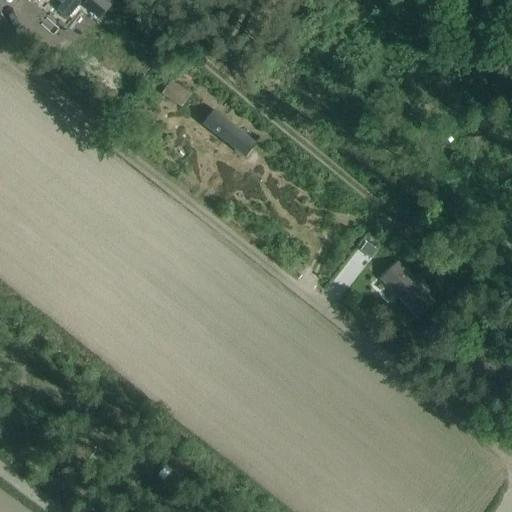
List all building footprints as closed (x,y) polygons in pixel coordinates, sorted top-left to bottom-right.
[(54,0),(62,6),(57,12),(67,21),(82,4),(79,2),(80,0),(54,0)] [(192,92),(172,79),(161,96),(181,109),(192,92)] [(205,124),(247,155),(257,141),(214,111),(205,124)] [(434,303),(427,296),(430,293),(427,290),(424,292),(399,265),(382,281),(417,319),(434,303)] [(472,315),(459,331),(463,345),(450,360),(466,373),(484,351),(491,357),(497,348),(491,343),(497,336),(472,315)]
